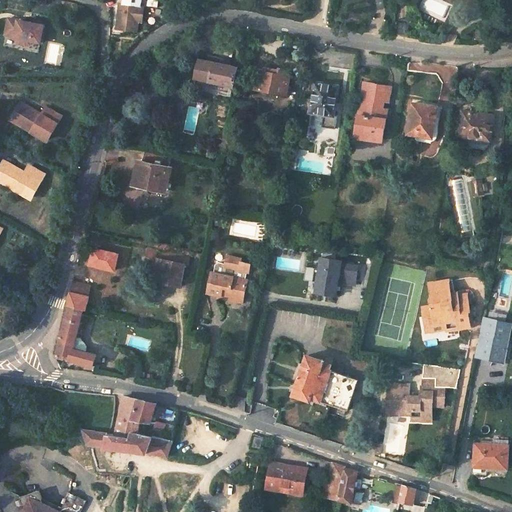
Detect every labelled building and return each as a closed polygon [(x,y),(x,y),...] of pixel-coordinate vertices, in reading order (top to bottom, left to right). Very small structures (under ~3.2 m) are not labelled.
[(114,27),(135,30),(136,21),(140,21),(142,5),(139,5),(139,0),(121,0),(122,3),(118,3),(114,27)] [(37,40),(41,23),(6,16),(3,29),(12,31),(11,35),(14,35),(18,41),(23,42),(29,38),(37,40)] [(214,43),(221,35),(210,25),(205,26),(204,33),(214,43)] [(195,77),(233,86),(237,67),(199,59),(195,77)] [(255,93),(287,95),(289,71),(257,69),(255,93)] [(324,114),(332,116),(336,86),(313,82),(308,112),(324,114)] [(353,137),(380,141),(385,116),(379,115),(382,99),(387,100),(389,87),(362,82),(353,137)] [(31,132),(45,140),(60,116),(46,108),(42,115),(21,102),(15,112),(13,111),(10,115),(12,116),(11,119),(25,127),(28,121),(36,125),(31,132)] [(405,134),(430,137),(435,107),(410,103),(405,134)] [(455,137),(467,139),(467,136),(487,140),(491,115),(459,110),(455,137)] [(332,116),(324,114),(322,126),(336,128),(338,117),(332,116)] [(132,182),(162,190),(168,166),(166,166),(169,156),(143,150),(140,160),(138,159),(132,182)] [(15,189),(30,197),(43,172),(29,165),(25,171),(4,160),(0,167),(0,179),(8,184),(12,178),(19,182),(15,189)] [(482,179),(471,181),(473,196),(484,194),(482,179)] [(221,298),(236,301),(239,289),(243,289),(244,280),(243,280),(245,270),(246,270),(248,263),(238,262),(239,259),(224,256),(222,264),(215,263),(212,265),(210,272),(209,272),(205,292),(217,295),(217,292),(223,293),(221,298)] [(156,281),(178,286),(182,264),(155,258),(153,266),(159,267),(156,281)] [(338,283),(338,279),(353,282),(355,267),(341,265),(341,262),(321,258),(319,270),(317,269),(315,282),(317,282),(315,293),(336,296),(338,283)] [(156,281),(159,267),(153,266),(150,280),(156,281)] [(338,279),(338,283),(369,288),(373,269),(355,267),(353,282),(338,279)] [(315,282),(317,269),(308,268),(306,281),(315,282)] [(84,284),(70,280),(65,299),(66,303),(62,317),(56,342),(54,348),(53,353),(70,357),(71,359),(90,366),(93,353),(83,350),(84,344),(78,336),(73,334),(80,307),(83,308),(86,295),(82,294),(84,284)] [(455,333),(467,332),(464,315),(466,315),(465,304),(455,306),(454,297),(447,298),(445,283),(429,285),(432,301),(427,301),(428,309),(419,311),(421,320),(424,320),(426,330),(443,328),(443,330),(455,329),(455,333)] [(464,296),(454,297),(455,306),(465,304),(464,296)] [(476,354),(504,360),(507,346),(504,346),(509,323),(483,318),(476,354)] [(443,328),(426,330),(427,340),(467,335),(467,332),(455,333),(455,329),(443,330),(443,328)] [(309,396),(345,409),(356,379),(327,370),(329,365),(320,362),(321,360),(305,355),(291,393),(308,399),(309,396)] [(408,419),(418,419),(418,415),(430,416),(430,404),(441,405),(442,385),(456,385),(459,369),(421,363),(421,384),(419,384),(419,394),(406,393),(406,386),(398,386),(399,383),(384,383),(383,397),(395,398),(395,408),(409,408),(408,413),(408,419)] [(134,419),(150,421),(155,403),(151,402),(138,399),(130,398),(122,396),(119,412),(115,434),(83,429),(82,431),(86,444),(166,456),(171,439),(152,435),(151,438),(140,434),(132,432),(134,419)] [(395,398),(383,397),(383,412),(408,413),(409,408),(395,408),(395,398)] [(179,408),(177,417),(189,411),(183,409),(179,408)] [(155,422),(153,429),(165,431),(167,428),(164,427),(165,422),(155,420),(155,422)] [(472,471),(486,472),(486,466),(506,467),(507,444),(474,442),(472,471)] [(383,446),(376,444),(374,455),(381,458),(383,446)] [(292,465),(271,461),(267,488),(303,494),(306,472),(291,470),(292,465)] [(332,461),(326,496),(338,498),(350,502),(359,503),(361,491),(353,489),(355,477),(359,478),(361,478),(362,477),(361,475),(359,473),(356,471),(345,467),(345,466),(332,461)] [(395,484),(392,499),(393,499),(397,500),(400,485),(395,484)] [(398,500),(398,501),(412,504),(416,489),(401,484),(398,500)] [(79,511),(85,498),(76,494),(73,500),(65,496),(64,495),(61,502),(62,503),(61,507),(59,510),(42,502),(36,489),(19,497),(23,509),(21,511),(79,511)] [(68,490),(65,496),(73,500),(76,494),(68,490)] [(42,502),(59,510),(61,507),(43,499),(42,502)]
